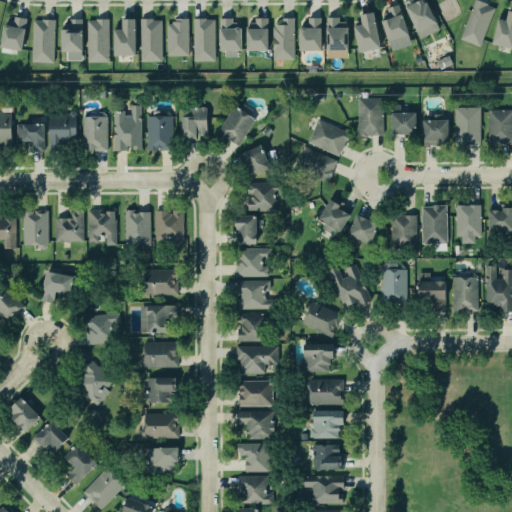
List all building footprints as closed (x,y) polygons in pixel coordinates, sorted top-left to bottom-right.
[(423,39),(443,30),(429,0),(416,0),(408,4),(423,39)] [(463,40),(483,47),(498,8),(478,0),(463,40)] [(395,52),(415,45),(403,7),(383,13),(395,52)] [(364,16),(366,26),(357,27),(363,53),(385,49),(378,13),(364,16)] [(502,20),(496,45),(511,48),(511,15),(511,22),(502,20)] [(30,20),(9,17),(5,49),(26,52),(30,20)] [(196,20),(197,62),(218,62),(217,19),(196,20)] [(223,52),(246,52),(246,26),(236,26),(236,19),(224,19),(223,52)] [(305,51),(325,52),(325,19),(305,19),(305,51)] [(330,57),(342,57),(342,52),(350,52),(350,19),(330,19),(330,57)] [(90,62),(111,62),(112,21),(90,20),(90,62)] [(164,62),(165,20),(143,20),(143,62),(164,62)] [(272,51),(271,20),(250,21),(251,52),(272,51)] [(275,21),(277,61),(297,60),(296,20),(275,21)] [(56,63),(57,21),(36,21),(35,62),(56,63)] [(139,57),(140,21),(126,21),(126,30),(118,30),(118,56),(139,57)] [(191,21),(169,21),(170,57),(191,56),(191,21)] [(85,53),(86,22),(65,22),(64,52),(85,53)] [(360,99),(361,137),(385,136),(385,99),(360,99)] [(115,151),(129,152),(129,149),(143,149),(144,106),(133,106),(132,113),(116,112),(115,151)] [(241,147),(258,120),(237,106),(220,133),(241,147)] [(482,107),(457,108),(458,145),(483,144),(482,107)] [(199,136),(210,136),(209,108),(185,109),(186,140),(199,139),(199,136)] [(511,110),(490,110),(490,144),(511,144),(511,110)] [(0,151),(0,152),(0,147),(0,145),(15,145),(14,112),(0,112),(0,151)] [(149,113),(150,151),(174,151),(173,113),(149,113)] [(420,114),(396,113),(395,136),(419,136),(420,114)] [(427,145),(452,144),(451,114),(434,115),(434,121),(426,121),(427,145)] [(51,115),(52,147),(79,147),(78,115),(51,115)] [(84,118),(85,151),(109,151),(109,117),(84,118)] [(311,144),(342,157),(352,133),(320,120),(311,144)] [(18,142),(34,143),(34,152),(47,152),(47,125),(19,125),(18,142)] [(275,170),(265,146),(246,154),(256,177),(275,170)] [(333,182),(340,159),(305,147),(297,170),(333,182)] [(277,191),(282,191),(281,183),(252,183),(252,199),(251,199),(251,212),(277,211),(277,191)] [(328,224),(325,229),(341,238),(356,213),(334,200),(322,220),(328,224)] [(458,237),(484,236),(482,205),(457,206),(458,237)] [(423,206),(424,244),(449,243),(448,206),(423,206)] [(90,242),(100,242),(100,238),(108,238),(108,247),(118,246),(117,213),(104,214),(103,210),(89,211),(90,242)] [(492,233),(511,232),(511,210),(492,211),(492,233)] [(0,239),(6,240),(6,250),(18,250),(18,217),(4,217),(4,211),(0,211),(0,239)] [(51,211),(26,211),(25,245),(50,246),(51,211)] [(153,212),(127,212),(127,245),(153,246),(153,212)] [(187,212),(158,212),(157,245),(186,245),(187,212)] [(57,242),(85,242),(85,214),(74,214),(74,219),(57,219),(57,242)] [(242,217),(242,246),(261,246),(260,216),(242,217)] [(383,226),(360,216),(351,236),(374,245),(383,226)] [(418,247),(418,216),(393,216),(393,246),(418,247)] [(238,277),(267,277),(267,258),(270,258),(270,249),(242,249),(242,261),(238,261),(238,277)] [(373,301),(358,265),(344,271),(342,267),(331,271),(347,312),(373,301)] [(488,310),(511,309),(511,271),(497,272),(497,267),(487,267),(488,310)] [(180,296),(180,270),(149,270),(149,295),(180,296)] [(408,270),(383,270),(384,304),(409,304),(408,270)] [(73,297),(76,277),(50,273),(44,302),(53,303),(54,294),(73,297)] [(448,282),(432,282),(432,273),(421,273),(422,303),(434,303),(434,312),(449,311),(448,282)] [(455,312),(480,312),(479,277),(455,278),(455,312)] [(241,310),(274,309),(274,300),(271,300),(271,281),(240,282),(241,310)] [(0,290),(0,313),(11,323),(26,306),(4,286),(0,290)] [(304,325),(334,338),(344,315),(314,302),(304,325)] [(173,307),(143,307),(142,334),(172,335),(173,307)] [(241,342),(268,342),(267,314),(241,315),(241,342)] [(112,323),(121,323),(121,315),(88,317),(90,345),(113,344),(112,323)] [(147,368),(179,368),(179,342),(146,342),(147,368)] [(333,372),(332,360),(338,360),(338,345),(305,346),(306,373),(333,372)] [(243,375),(266,374),(266,366),(280,365),(280,346),(239,347),(239,362),(243,362),(243,375)] [(117,383),(96,364),(77,384),(98,404),(117,383)] [(149,379),(150,403),(179,402),(179,378),(149,379)] [(311,405),(345,405),(345,380),(312,380),(311,405)] [(274,406),(274,381),(242,381),(242,406),(274,406)] [(44,419),(25,399),(10,413),(28,434),(44,419)] [(248,439),(275,439),(275,411),(239,412),(239,425),(248,425),(248,439)] [(341,439),(340,431),(348,430),(348,412),(314,412),(314,439),(341,439)] [(147,439),(181,438),(180,414),(146,414),(147,439)] [(36,440),(52,457),(72,440),(55,422),(36,440)] [(271,444),(240,444),(240,457),(247,456),(248,473),(271,472),(271,444)] [(67,459),(77,468),(69,476),(80,486),(100,464),(80,445),(67,459)] [(344,470),(344,445),(315,446),(316,471),(344,470)] [(182,449),(149,449),(149,472),(181,472),(182,449)] [(103,510),(127,485),(108,468),(85,493),(103,510)] [(269,476),(243,477),(243,505),(275,504),(275,493),(269,493),(269,476)] [(345,504),(345,476),(307,476),(307,489),(312,489),(312,504),(345,504)] [(155,511),(157,508),(131,499),(126,511),(155,511)]
